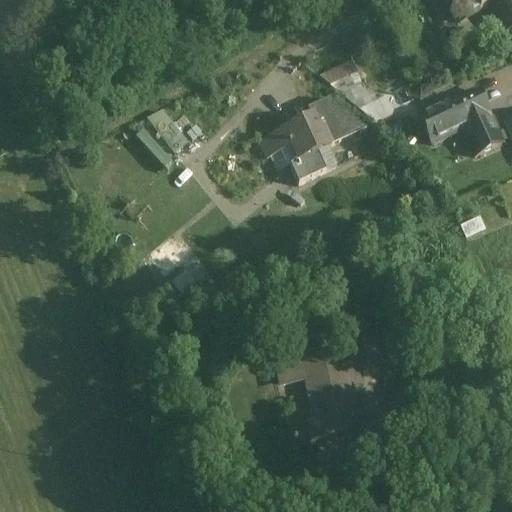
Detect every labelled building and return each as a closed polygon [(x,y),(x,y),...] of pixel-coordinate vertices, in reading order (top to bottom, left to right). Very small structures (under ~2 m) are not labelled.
[(511,0),(441,0),(455,24),(457,23),(455,20),(474,9),(476,13),(491,5),(505,30),(502,32),(503,35),(511,30),(511,0)] [(351,66),(320,80),(329,87),(330,87),(355,75),(351,66)] [(355,75),(330,87),(341,98),(346,96),(361,88),(355,75)] [(361,88),(346,96),(350,105),(366,97),(361,88)] [(467,97),(420,120),(432,146),(432,147),(462,133),(474,159),(501,147),(489,120),(476,93),(467,97)] [(366,97),(350,105),(373,124),(391,115),(384,101),(376,105),(371,95),(366,97)] [(158,112),(145,123),(172,156),(186,146),(158,112)] [(312,120),(283,133),(284,134),(291,150),(298,165),(330,150),(321,131),(318,133),(312,120)] [(284,134),(259,145),(266,161),(291,150),(284,134)] [(133,241),(101,170),(79,180),(113,252),(133,241)] [(168,285),(179,299),(206,278),(195,264),(168,285)] [(331,375),(326,354),(298,361),(298,359),(295,360),(295,361),(277,366),(278,371),(279,371),(283,388),(302,384),(302,385),(309,383),(317,417),(305,420),(311,443),(363,431),(355,395),(360,393),(354,369),(331,375)] [(380,456),(355,452),(351,479),(376,483),(380,456)] [(347,486),(321,482),(316,511),(325,511),(326,509),(343,511),(347,486)]
